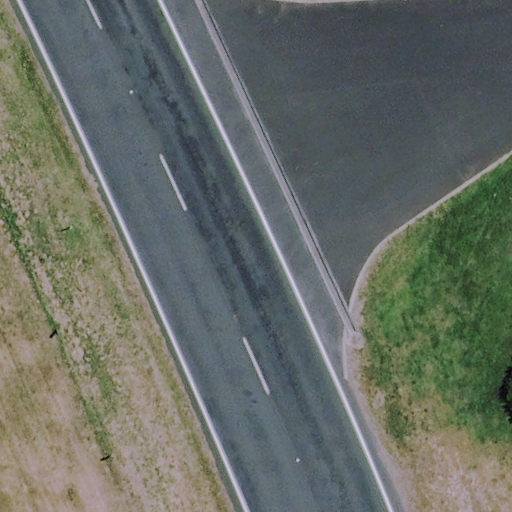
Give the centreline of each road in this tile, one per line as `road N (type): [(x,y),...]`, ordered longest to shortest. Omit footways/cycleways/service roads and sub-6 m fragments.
road 1 (tertiary): [(169,173),(315,511)]
road 2 (residential): [(169,173),(511,75)]
road 3 (tertiary): [(83,0),(169,173)]
